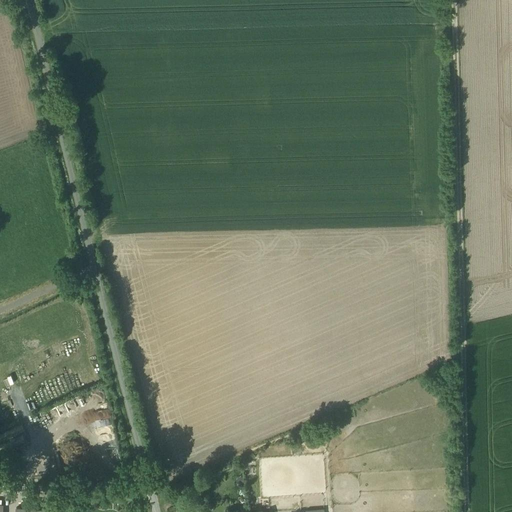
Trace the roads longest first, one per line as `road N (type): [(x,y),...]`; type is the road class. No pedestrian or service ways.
road 1 (unclassified): [(29,0),(157,511)]
road 2 (track): [(454,0),(465,511)]
